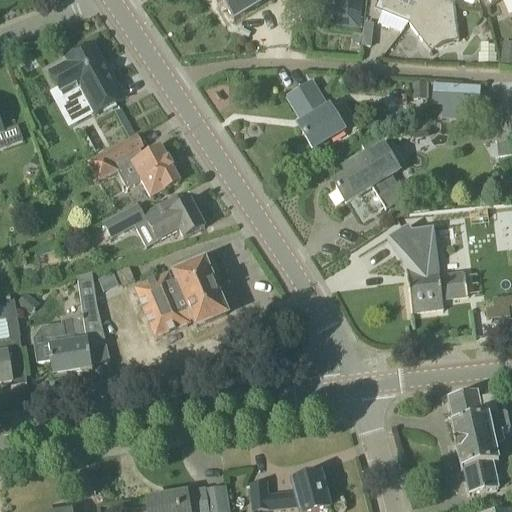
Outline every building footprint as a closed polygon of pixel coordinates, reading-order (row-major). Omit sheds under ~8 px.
[(212,0),(213,2),(220,1),(234,23),(266,4),(264,0),(212,0)] [(408,26),(426,3),(424,0),(379,0),(375,11),(408,26)] [(431,55),(442,47),(445,45),(459,44),(454,7),(426,3),(408,26),(431,55)] [(373,25),(363,24),(362,48),(372,48),(373,25)] [(511,44),(503,43),(500,66),(511,66),(511,44)] [(112,88),(103,71),(106,70),(93,47),(65,62),(67,65),(49,75),(61,96),(77,87),(93,118),(124,102),(116,86),(112,88)] [(412,85),(412,99),(424,99),(425,85),(412,85)] [(327,111),(311,86),(288,100),(303,126),(298,129),(313,152),(344,133),(329,110),(327,111)] [(433,116),(477,119),(478,111),(479,91),(435,88),(433,108),(433,116)] [(499,145),(511,144),(507,111),(496,112),(497,130),(498,132),(499,145)] [(143,160),(139,153),(143,151),(136,139),(119,148),(87,164),(98,185),(117,175),(127,192),(142,184),(150,200),(180,185),(172,170),(173,169),(169,161),(167,161),(161,150),(143,160)] [(384,147),(367,158),(350,168),(354,174),(334,187),(346,206),(371,190),(385,212),(405,200),(398,188),(397,189),(392,180),(401,175),(384,147)] [(181,210),(175,200),(142,217),(144,221),(157,244),(158,245),(179,234),(184,242),(205,230),(191,205),(181,210)] [(497,236),(511,236),(511,212),(498,212),(497,236)] [(388,241),(402,264),(407,274),(406,275),(411,319),(413,319),(412,316),(442,313),(442,316),(443,316),(442,303),(470,299),(470,298),(467,298),(465,278),(439,281),(431,268),(435,265),(437,264),(434,230),(412,232),(410,228),(388,241)] [(196,330),(226,317),(230,313),(225,302),(220,302),(211,281),(214,276),(210,266),(204,265),(135,294),(155,342),(188,328),(187,325),(193,323),(196,330)] [(52,285),(47,273),(33,277),(37,290),(52,285)] [(65,346),(33,351),(35,364),(50,362),(53,379),(54,379),(54,377),(80,373),(80,374),(92,372),(88,344),(104,341),(97,311),(91,276),(77,280),(78,286),(77,286),(82,314),(83,320),(72,322),(72,324),(62,325),(65,346)] [(17,306),(28,314),(36,304),(26,296),(17,306)] [(27,387),(19,340),(17,320),(7,322),(9,342),(0,343),(0,387),(1,387),(1,391),(2,391),(2,386),(24,383),(25,387),(27,387)] [(478,401),(477,396),(477,395),(448,401),(453,427),(451,427),(455,445),(454,445),(456,455),(495,446),(495,448),(502,446),(500,436),(507,435),(509,432),(506,418),(504,416),(498,418),(493,398),(478,401)] [(494,448),(495,448),(495,446),(456,455),(457,455),(461,473),(463,472),(469,498),(498,491),(492,466),(497,465),(494,448)] [(322,480),(320,475),(291,483),(295,497),(268,499),(266,487),(267,487),(267,485),(249,487),(249,489),(251,489),(253,511),(271,511),(298,510),(298,511),(326,511),(330,511),(325,491),(328,490),(325,479),(322,480)] [(207,511),(204,494),(146,503),(147,511),(207,511)]
